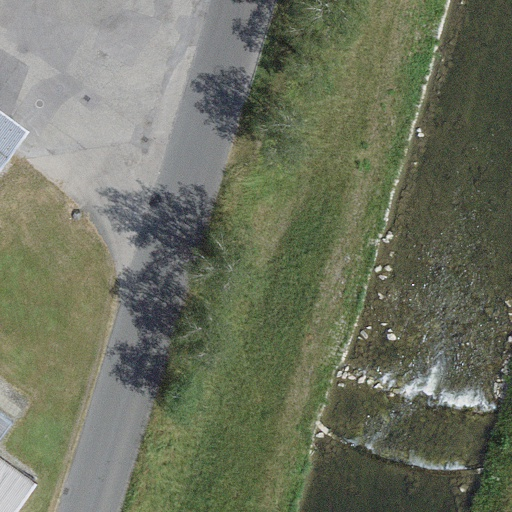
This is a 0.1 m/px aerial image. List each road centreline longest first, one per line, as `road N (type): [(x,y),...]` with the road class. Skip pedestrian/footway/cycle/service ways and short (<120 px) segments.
road 1 (unclassified): [(91,511),(247,0)]
road 2 (unknown): [(34,0),(86,29),(226,70)]
